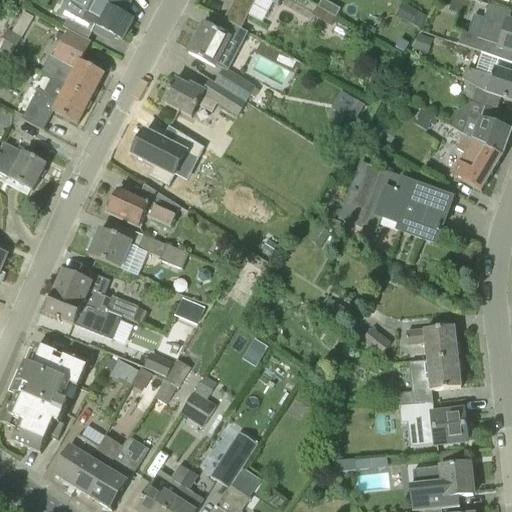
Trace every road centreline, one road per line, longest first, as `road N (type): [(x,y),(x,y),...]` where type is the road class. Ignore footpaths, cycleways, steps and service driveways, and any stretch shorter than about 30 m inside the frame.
road 1 (residential): [(0,373),(103,124),(168,0)]
road 2 (residential): [(511,463),(495,287),(511,204)]
